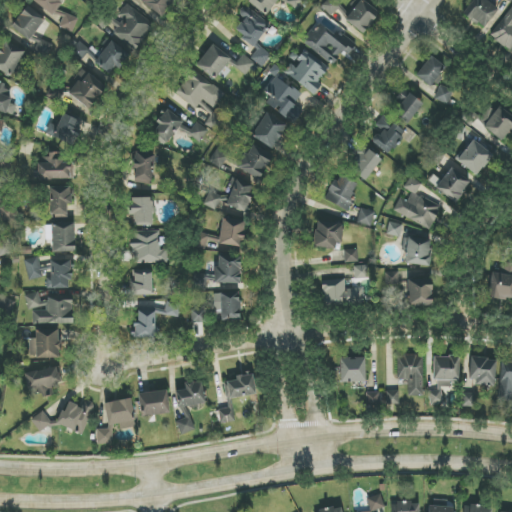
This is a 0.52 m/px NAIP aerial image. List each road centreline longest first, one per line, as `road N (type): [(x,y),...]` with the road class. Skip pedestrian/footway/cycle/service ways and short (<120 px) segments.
road 1 (tertiary): [(0,500),(156,496),(309,467),(511,470)]
road 2 (tertiary): [(511,440),(316,436),(154,464),(0,467)]
road 3 (residential): [(102,363),(285,336),(511,333)]
road 4 (residential): [(212,0),(124,98),(97,162),(102,363)]
road 5 (residential): [(428,0),(311,151),(290,193),(281,224),(285,336)]
road 6 (residential): [(285,336),(290,438),(309,467),(316,436),(304,356),(285,336)]
road 7 (residential): [(467,331),(472,250),(511,188)]
road 8 (residential): [(394,0),(511,92)]
